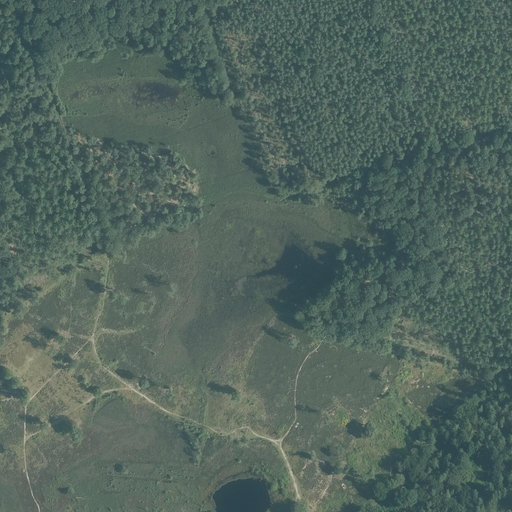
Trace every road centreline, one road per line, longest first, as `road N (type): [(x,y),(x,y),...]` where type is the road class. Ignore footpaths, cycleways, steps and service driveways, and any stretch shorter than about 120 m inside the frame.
road 1 (track): [(457,278),(409,296),(382,346),(486,378)]
road 2 (track): [(463,139),(426,150),(372,0)]
road 3 (track): [(279,445),(295,416),(298,369),(321,338),(335,332),(382,346)]
road 4 (track): [(457,278),(444,227),(478,205),(463,139)]
